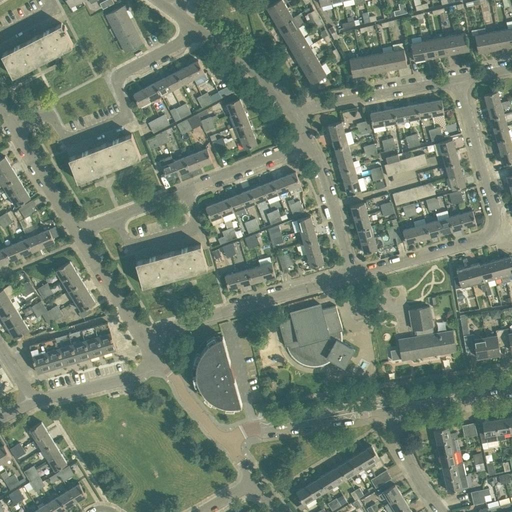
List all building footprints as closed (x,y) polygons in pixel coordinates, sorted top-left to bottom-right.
[(111,0),(103,0),(99,2),(102,8),(113,2),(111,0)] [(272,16),(287,7),(282,0),(277,0),(267,7),(272,16)] [(113,27),(130,18),(126,11),(128,9),(126,4),(106,14),(113,27)] [(293,17),(287,7),(272,16),(278,26),(293,17)] [(416,14),(417,19),(419,31),(424,29),(422,18),(423,17),(422,12),(416,14)] [(293,17),(278,26),(284,35),(299,26),(293,17)] [(136,31),(130,18),(113,27),(119,40),(136,31)] [(73,45),(65,30),(66,30),(64,26),(63,27),(61,23),(31,38),(43,60),(51,56),(49,54),(53,51),(55,54),(73,45)] [(304,36),(299,26),(284,35),(289,45),(304,36)] [(511,46),(508,29),(497,31),(500,48),(511,46)] [(143,43),(136,31),(119,40),(125,52),(143,43)] [(500,48),(497,31),(486,33),(489,50),(500,48)] [(454,35),(458,52),(469,50),(465,33),(454,35)] [(489,50),(486,33),(475,35),(478,52),(489,50)] [(454,35),(444,37),(447,54),(458,52),(454,35)] [(304,36),(289,45),(295,54),(310,45),(304,36)] [(444,37),(433,39),(436,56),(447,54),(444,37)] [(43,60),(31,38),(1,53),(13,76),(21,72),(20,69),(24,67),(25,69),(43,60)] [(436,56),(433,39),(422,41),(425,58),(436,56)] [(425,58),(422,41),(411,43),(412,51),(414,58),(414,60),(425,58)] [(310,45),(295,54),(300,64),(315,55),(310,45)] [(404,48),(393,51),(396,68),(407,65),(404,48)] [(396,68),(393,51),(382,53),(385,70),(396,68)] [(382,53),(371,55),(374,72),(385,70),(382,53)] [(338,54),(334,56),(335,57),(331,59),(334,63),(341,59),(338,54)] [(315,55),(300,64),(306,73),(321,64),(315,55)] [(371,55),(360,57),(364,74),(374,72),(371,55)] [(364,74),(360,57),(349,59),(353,76),(364,74)] [(198,60),(187,66),(193,78),(204,72),(198,60)] [(321,64),(306,73),(312,83),(327,74),(321,64)] [(193,78),(187,66),(176,71),(183,83),(193,78)] [(183,83),(176,71),(166,77),(172,89),(183,83)] [(172,89),(166,77),(155,82),(161,94),(172,89)] [(161,94),(155,82),(144,88),(151,100),(161,94)] [(151,100),(144,88),(133,93),(139,106),(151,100)] [(487,106),(500,103),(497,91),(484,95),(487,106)] [(207,92),(202,94),(207,105),(212,102),(207,92)] [(207,105),(202,94),(197,97),(202,107),(207,105)] [(181,105),(186,116),(191,113),(186,103),(185,103),(182,97),(178,100),(181,105)] [(231,115),(244,110),(240,98),(226,103),(231,115)] [(442,99),(429,101),(432,116),(444,113),(442,99)] [(429,101),(418,104),(420,118),(432,116),(429,101)] [(503,114),(500,103),(487,106),(490,118),(503,114)] [(420,118),(418,104),(406,106),(408,120),(420,118)] [(186,116),(181,105),(175,108),(181,118),(186,116)] [(408,120),(406,106),(394,108),(397,123),(408,120)] [(397,123),(394,108),(382,110),(385,125),(397,123)] [(249,121),(244,110),(231,115),(235,126),(249,121)] [(385,125),(382,110),(370,113),(373,127),(385,125)] [(198,113),(182,121),(187,132),(202,124),(200,120),(198,113)] [(151,127),(167,119),(164,114),(148,122),(151,127)] [(503,114),(490,118),(494,129),(507,126),(503,114)] [(210,117),(200,120),(202,124),(202,126),(213,122),(218,119),(216,115),(210,117)] [(170,124),(167,119),(151,127),(153,133),(170,124)] [(358,129),(369,125),(368,120),(356,123),(358,129)] [(187,132),(182,121),(177,124),(182,134),(187,132)] [(253,132),(249,121),(235,126),(240,137),(253,132)] [(331,137),(345,133),(341,121),(328,125),(331,137)] [(215,127),(213,122),(202,126),(205,132),(215,127)] [(369,125),(358,129),(354,130),(356,135),(371,131),(369,125)] [(440,126),(434,128),(437,139),(443,137),(440,126)] [(510,137),(507,126),(494,129),(497,141),(510,137)] [(437,139),(434,128),(428,129),(431,141),(437,139)] [(166,129),(161,132),(166,142),(171,139),(166,129)] [(166,142),(161,132),(155,134),(160,145),(166,142)] [(257,143),(253,132),(240,137),(244,149),(257,143)] [(141,156),(131,133),(113,141),(114,143),(109,144),(108,142),(100,145),(109,168),(141,156)] [(345,133),(331,137),(335,148),(348,144),(345,133)] [(411,134),(414,146),(420,144),(417,133),(411,134)] [(414,146),(411,134),(405,136),(408,147),(414,146)] [(214,147),(225,142),(223,137),(212,141),(214,147)] [(387,138),(391,149),(396,148),(393,137),(387,138)] [(511,149),(511,143),(510,137),(497,141),(500,152),(511,149)] [(391,149),(387,138),(382,140),(385,151),(391,149)] [(442,154),(456,150),(452,138),(439,142),(442,154)] [(225,142),(214,147),(216,152),(227,148),(225,142)] [(365,152),(376,149),(374,143),(363,146),(365,152)] [(348,144),(335,148),(338,160),(351,156),(348,144)] [(78,181),(109,168),(100,145),(82,153),(83,155),(78,156),(78,154),(69,158),(78,181)] [(207,148),(196,153),(201,165),(212,161),(207,148)] [(378,154),(376,149),(365,152),(366,157),(378,154)] [(511,161),(511,149),(500,152),(504,164),(511,161)] [(459,162),(456,150),(442,154),(446,166),(459,162)] [(201,165),(196,153),(184,157),(189,170),(201,165)] [(424,153),(413,156),(415,162),(426,159),(424,153)] [(395,161),(400,160),(398,154),(386,157),(387,164),(390,163),(395,161)] [(0,173),(11,166),(5,156),(1,159),(0,158),(0,173)] [(178,174),(173,161),(171,156),(159,160),(166,179),(178,174)] [(351,156),(338,160),(341,171),(354,168),(351,156)] [(415,162),(413,156),(407,158),(411,170),(416,168),(415,162)] [(184,157),(173,161),(178,174),(189,170),(184,157)] [(411,170),(407,158),(401,160),(405,171),(411,170)] [(427,165),(426,159),(415,162),(416,168),(427,165)] [(401,160),(400,160),(395,161),(399,173),(405,171),(401,160)] [(395,161),(390,163),(393,175),(399,173),(395,161)] [(459,162),(446,166),(449,177),(462,174),(459,162)] [(390,163),(387,164),(384,165),(387,176),(393,175),(390,163)] [(11,166),(0,173),(0,179),(4,185),(18,177),(11,166)] [(371,175),(383,172),(381,166),(370,169),(371,175)] [(358,179),(354,168),(341,171),(345,183),(358,179)] [(284,176),(289,189),(301,184),(296,172),(284,176)] [(384,177),(383,172),(371,175),(373,180),(384,177)] [(466,185),(462,174),(449,177),(452,189),(466,185)] [(284,176),(273,181),(278,193),(289,189),(284,176)] [(18,177),(4,185),(10,195),(24,187),(18,177)] [(358,179),(345,183),(348,195),(361,191),(358,179)] [(278,193),(273,181),(262,185),(267,198),(278,193)] [(423,191),(434,188),(432,182),(421,185),(423,191)] [(262,185),(251,190),(256,202),(267,198),(262,185)] [(421,185),(415,187),(418,198),(424,197),(423,191),(421,185)] [(30,197),(24,187),(10,195),(16,206),(30,197)] [(415,187),(409,189),(413,200),(418,198),(415,187)] [(435,194),(434,188),(423,191),(424,197),(435,194)] [(413,200),(409,189),(404,190),(407,202),(413,200)] [(463,201),(460,189),(454,191),(458,202),(463,201)] [(256,202),(251,190),(239,194),(244,207),(256,202)] [(404,190),(398,192),(401,203),(407,202),(404,190)] [(458,202),(454,191),(449,193),(452,204),(458,202)] [(401,203),(398,192),(392,193),(395,205),(401,203)] [(244,207),(239,194),(228,198),(233,211),(244,207)] [(431,197),(434,209),(440,207),(437,196),(431,197)] [(434,209),(431,197),(426,199),(429,210),(434,209)] [(233,211),(228,198),(217,203),(222,216),(233,211)] [(32,199),(24,205),(30,214),(35,211),(32,207),(35,205),(32,199)] [(300,200),(294,202),(298,213),(304,211),(300,200)] [(382,210),(393,207),(391,201),(376,205),(378,211),(382,210)] [(298,213),(294,202),(289,204),(293,215),(298,213)] [(408,204),(411,215),(417,213),(414,202),(408,204)] [(222,216),(217,203),(205,207),(211,220),(222,216)] [(354,218),(368,214),(364,203),(351,206),(354,218)] [(411,215),(408,204),(403,206),(406,217),(411,215)] [(30,214),(24,205),(19,208),(25,217),(30,214)] [(393,207),(382,210),(383,215),(394,212),(393,207)] [(272,211),(276,222),(282,220),(277,209),(272,211)] [(461,214),(464,227),(476,223),(473,210),(461,214)] [(2,215),(8,224),(13,221),(7,211),(2,215)] [(276,222),(272,211),(267,213),(271,224),(276,222)] [(368,214),(354,218),(358,230),(371,226),(368,214)] [(464,227),(461,214),(449,217),(453,230),(464,227)] [(300,231),(314,227),(310,215),(297,219),(300,231)] [(475,217),(477,223),(483,221),(482,215),(475,217)] [(453,230),(449,217),(438,220),(441,233),(453,230)] [(250,220),(254,231),(259,228),(255,218),(250,220)] [(254,231),(250,220),(244,222),(248,233),(254,231)] [(441,233),(438,220),(426,224),(430,237),(441,233)] [(271,239),(282,236),(279,224),(268,228),(271,239)] [(388,233),(399,230),(398,224),(387,227),(388,233)] [(430,237),(426,224),(414,227),(418,240),(430,237)] [(227,228),(232,239),(237,237),(233,226),(227,228)] [(371,226),(358,230),(361,241),(374,237),(371,226)] [(317,239),(314,227),(300,231),(304,243),(317,239)] [(418,240),(414,227),(402,230),(406,243),(418,240)] [(232,239),(227,228),(222,231),(224,236),(218,238),(220,244),(232,239)] [(49,229),(38,234),(43,246),(55,241),(49,229)] [(403,241),(399,230),(388,233),(390,239),(395,237),(397,243),(403,241)] [(250,235),(254,246),(260,244),(255,233),(250,235)] [(38,234),(27,238),(32,251),(43,246),(38,234)] [(282,236),(271,239),(272,244),(290,240),(288,234),(282,236)] [(254,246),(250,235),(244,237),(249,248),(254,246)] [(374,237),(361,241),(364,253),(378,249),(374,237)] [(27,238),(16,243),(21,255),(32,251),(27,238)] [(295,241),(300,260),(307,259),(301,239),(295,241)] [(320,250),(317,239),(304,243),(307,254),(320,250)] [(233,242),(228,244),(232,254),(237,252),(233,242)] [(16,243),(5,248),(10,260),(21,255),(16,243)] [(168,252),(175,277),(207,268),(201,244),(168,252)] [(232,254),(228,244),(218,247),(220,252),(224,250),(226,257),(232,254)] [(5,248),(0,249),(0,264),(10,260),(5,248)] [(212,252),(215,259),(221,256),(218,249),(212,252)] [(320,250),(307,254),(310,266),(324,262),(320,250)] [(175,277),(168,252),(136,261),(143,286),(175,277)] [(280,261),(291,258),(290,252),(279,255),(280,261)] [(511,260),(511,256),(500,259),(507,282),(510,281),(509,275),(511,274),(511,260)] [(293,263),(291,258),(280,261),(283,273),(289,271),(287,265),(293,263)] [(472,284),(467,266),(466,261),(467,260),(467,258),(463,259),(465,266),(456,269),(458,276),(454,277),(456,289),(472,284)] [(500,259),(490,262),(495,279),(501,277),(503,283),(507,282),(500,259)] [(62,280),(76,271),(69,261),(56,270),(62,280)] [(272,262),(260,266),(263,279),(275,276),(272,262)] [(479,262),(467,266),(472,284),(483,281),(484,281),(480,265),(479,262)] [(495,279),(490,262),(480,265),(484,281),(486,288),(490,286),(488,281),(495,279)] [(260,266),(248,269),(252,282),(263,279),(260,266)] [(44,274),(48,280),(57,275),(53,269),(44,274)] [(252,282),(248,269),(236,272),(240,286),(252,282)] [(82,282),(76,271),(62,280),(68,290),(82,282)] [(240,286),(236,272),(224,276),(228,289),(240,286)] [(22,291),(32,285),(29,280),(19,286),(22,291)] [(40,293),(50,287),(47,282),(37,288),(40,293)] [(89,292),(82,282),(68,290),(75,301),(89,292)] [(37,293),(32,285),(22,291),(25,296),(29,293),(31,297),(37,293)] [(53,292),(50,287),(40,293),(43,298),(53,292)] [(0,304),(10,298),(3,288),(0,289),(0,304)] [(95,302),(89,292),(75,301),(81,311),(79,313),(82,318),(92,312),(89,306),(95,302)] [(10,298),(0,304),(0,313),(2,317),(16,309),(10,298)] [(35,311),(44,305),(41,300),(31,306),(35,311)] [(47,310),(44,305),(35,311),(38,316),(42,314),(48,324),(54,320),(50,315),(47,310)] [(50,315),(60,310),(57,305),(47,310),(50,315)] [(285,346),(289,345),(290,347),(291,349),(291,350),(292,352),(294,354),(295,355),(296,356),(298,358),(299,359),(301,360),(303,361),(304,362),(306,362),(308,363),(310,363),(312,363),(314,363),(316,363),(318,363),(320,363),(322,362),(321,360),(328,358),(328,357),(344,367),(355,348),(340,340),(340,338),(340,336),(340,335),(339,333),(339,331),(343,330),(336,305),(322,309),(320,305),(319,305),(320,305),(292,313),(292,312),(291,313),(293,318),(278,321),(285,346)] [(33,311),(30,306),(24,309),(27,315),(33,311)] [(413,329),(417,336),(399,339),(402,359),(421,356),(421,353),(435,351),(435,354),(455,350),(452,330),(434,333),(429,307),(409,310),(413,329)] [(23,319),(16,309),(2,317),(9,328),(23,319)] [(63,315),(60,310),(50,315),(54,320),(63,315)] [(29,329),(23,319),(9,328),(15,338),(29,329)] [(108,322),(95,326),(103,353),(116,349),(111,331),(108,322)] [(95,326),(82,330),(90,357),(103,353),(95,326)] [(511,351),(511,332),(509,333),(508,328),(502,329),(504,343),(510,342),(511,351)] [(504,343),(502,329),(496,330),(497,335),(486,337),(489,355),(500,353),(498,344),(504,343)] [(82,330),(69,333),(77,361),(90,357),(82,330)] [(69,333),(56,337),(64,364),(77,361),(69,333)] [(474,334),(463,336),(465,349),(472,348),(473,352),(476,351),(477,357),(489,355),(486,337),(474,339),(474,334)] [(230,363),(223,336),(219,337),(215,339),(211,341),(208,344),(205,347),(202,351),(200,354),(199,358),(197,362),(197,367),(197,370),(197,374),(197,377),(198,381),(200,385),(202,388),(204,392),(207,395),(211,398),(215,401),(219,403),(223,404),(228,405),(232,405),(237,405),(241,404),(234,377),(235,377),(231,362),(230,363)] [(56,337),(43,341),(51,368),(64,364),(56,337)] [(51,368),(43,341),(29,345),(32,355),(38,372),(51,368)] [(510,431),(507,417),(495,419),(499,440),(505,439),(504,432),(510,431)] [(499,440),(495,419),(483,421),(483,426),(479,427),(482,443),(499,440)] [(36,440),(47,432),(41,422),(29,429),(36,440)] [(468,423),(471,435),(477,434),(474,422),(468,423)] [(471,435),(468,423),(462,425),(464,437),(471,435)] [(436,442),(457,437),(456,431),(449,433),(448,426),(434,430),(436,442)] [(47,432),(36,440),(32,442),(34,446),(38,443),(42,450),(54,442),(47,432)] [(457,437),(436,442),(438,448),(436,448),(436,449),(435,449),(436,455),(460,449),(457,437)] [(13,453),(23,447),(20,442),(10,448),(13,453)] [(60,453),(54,442),(42,450),(48,460),(60,453)] [(4,445),(0,447),(0,462),(0,463),(11,456),(4,445)] [(360,451),(370,468),(375,465),(373,461),(379,458),(371,445),(360,451)] [(26,452),(23,447),(13,453),(16,458),(26,452)] [(460,449),(436,455),(438,461),(439,460),(439,461),(441,461),(442,466),(463,461),(460,449)] [(360,451),(349,458),(357,471),(363,468),(365,471),(370,468),(360,451)] [(67,463),(60,453),(48,460),(55,471),(67,463)] [(349,458),(339,465),(347,478),(357,471),(349,458)] [(485,469),(482,458),(474,459),(475,464),(477,471),(485,469)] [(465,473),(463,461),(442,466),(445,478),(465,473)] [(489,475),(495,473),(493,461),(486,462),(489,475)] [(38,471),(47,466),(45,462),(36,467),(38,471)] [(339,465),(328,471),(336,484),(347,478),(339,465)] [(27,477),(37,471),(34,466),(24,472),(27,477)] [(58,472),(61,477),(63,481),(74,475),(68,466),(58,472)] [(375,476),(380,485),(391,478),(386,469),(375,476)] [(39,475),(37,471),(27,477),(30,481),(34,478),(39,475)] [(336,484),(328,471),(317,478),(325,491),(327,494),(333,490),(331,487),(336,484)] [(61,477),(58,472),(49,478),(52,483),(61,477)] [(9,476),(15,486),(25,480),(23,478),(19,480),(14,473),(9,476)] [(465,473),(445,478),(447,490),(468,486),(465,473)] [(40,475),(39,475),(34,478),(40,488),(45,485),(39,476),(40,475)] [(15,486),(9,476),(4,479),(10,489),(15,486)] [(380,485),(375,476),(370,479),(375,488),(380,485)] [(34,478),(30,481),(28,482),(35,492),(40,488),(34,478)] [(317,478),(307,484),(315,497),(325,491),(317,478)] [(79,484),(69,490),(76,502),(86,495),(79,484)] [(315,497),(307,484),(296,491),(299,496),(294,499),(299,509),(305,505),(304,504),(315,497)] [(390,502),(401,495),(395,484),(377,495),(380,500),(386,496),(390,502)] [(359,487),(355,490),(359,497),(364,494),(359,487)] [(13,491),(20,501),(25,497),(18,488),(13,491)] [(484,495),(483,489),(471,491),(472,498),(484,495)] [(69,490),(58,496),(66,508),(76,502),(69,490)] [(359,497),(355,490),(350,492),(355,500),(359,497)] [(20,501),(13,491),(8,494),(15,504),(20,501)] [(401,495),(390,502),(396,511),(407,505),(401,495)] [(486,501),(484,495),(472,498),(473,504),(486,501)] [(58,496),(48,503),(53,511),(58,511),(66,508),(58,496)] [(332,500),(336,508),(341,505),(336,497),(332,500)] [(336,508),(332,500),(328,503),(332,510),(336,508)] [(369,511),(372,511),(374,511),(382,506),(378,501),(366,508),(369,511)] [(511,511),(511,507),(510,502),(499,505),(500,511),(511,511)] [(53,511),(48,503),(38,509),(39,511),(53,511)]
